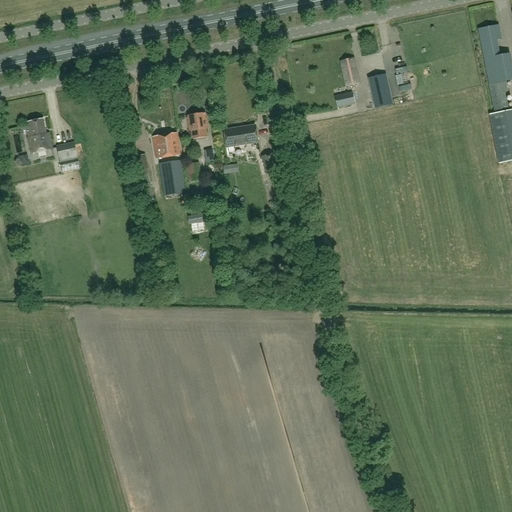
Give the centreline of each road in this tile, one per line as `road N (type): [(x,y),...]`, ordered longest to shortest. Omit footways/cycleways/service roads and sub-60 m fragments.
road 1 (unclassified): [(394,511),(329,317),(263,39)]
road 2 (primary): [(0,67),(322,0)]
road 3 (unclassified): [(0,94),(263,39)]
road 4 (unclassified): [(263,39),(456,0)]
road 5 (unclassified): [(0,39),(180,0)]
